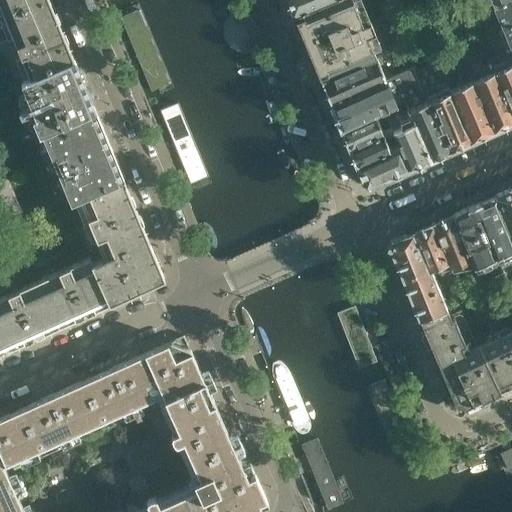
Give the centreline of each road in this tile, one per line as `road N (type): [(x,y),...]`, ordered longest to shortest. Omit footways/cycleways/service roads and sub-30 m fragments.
road 1 (residential): [(76,0),(200,297)]
road 2 (residential): [(511,411),(456,438),(358,228)]
road 3 (residential): [(358,228),(262,0)]
road 4 (residential): [(280,511),(284,488),(200,297)]
road 5 (residential): [(200,297),(0,381)]
road 6 (residential): [(358,228),(200,297)]
road 7 (residential): [(358,228),(511,155)]
